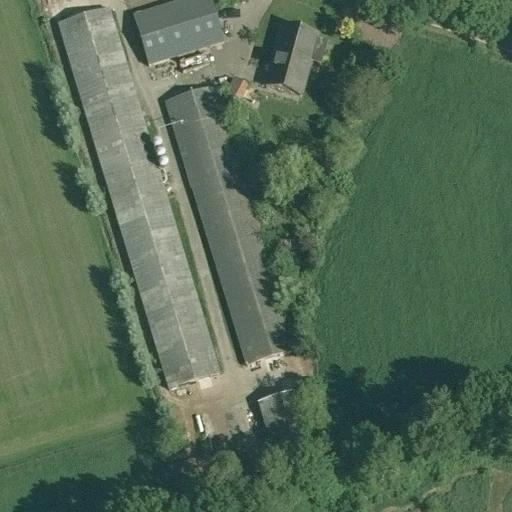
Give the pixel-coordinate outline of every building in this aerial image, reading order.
[(188,0),(132,18),(147,67),(223,44),(209,0),(188,0)] [(58,26),(169,391),(219,375),(108,10),(58,26)] [(265,89),(299,98),(316,37),(282,27),(267,81),(265,89)] [(165,103),(247,367),(296,352),(215,88),(165,103)] [(257,405),(275,462),(315,450),(297,392),(257,405)] [(223,448),(253,442),(247,412),(217,419),(223,448)]
